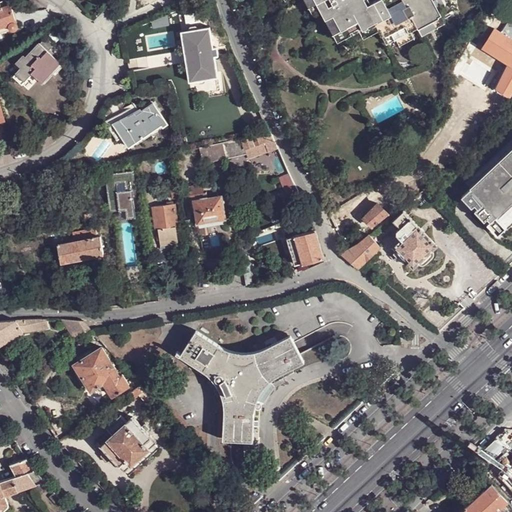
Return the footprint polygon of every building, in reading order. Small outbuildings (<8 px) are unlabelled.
[(307,0),(315,13),(322,9),(316,0),(307,0)] [(419,25),(420,26),(442,13),(446,11),(443,5),(447,3),(445,0),(375,0),(372,2),(369,4),(366,0),(316,0),(322,9),(327,18),(334,14),(343,29),(349,25),(353,33),(361,29),(376,20),(380,28),(383,27),(387,34),(407,23),(410,30),(419,25)] [(0,33),(11,30),(11,31),(16,30),(17,28),(18,26),(11,4),(6,6),(0,7),(0,33)] [(420,26),(423,33),(446,20),(442,13),(420,26)] [(339,41),(353,33),(349,25),(343,29),(334,14),(327,18),(339,41)] [(365,36),(380,28),(376,20),(361,29),(365,36)] [(511,39),(511,21),(510,20),(502,34),(505,36),(506,35),(511,39)] [(192,30),(190,31),(198,80),(200,80),(208,79),(220,77),(217,55),(221,55),(220,47),(215,47),(212,27),(200,29),(192,30)] [(198,80),(190,31),(184,32),(187,49),(186,49),(185,50),(184,51),(186,62),(186,63),(187,64),(189,64),(192,81),(198,80)] [(511,60),(497,87),(510,95),(511,92),(511,39),(506,35),(505,36),(498,48),(511,56),(511,60)] [(12,77),(21,85),(32,74),(41,82),(52,70),(55,73),(63,65),(49,52),(55,46),(47,38),(41,44),(39,43),(26,57),(23,55),(16,63),(21,68),(12,77)] [(41,82),(44,85),(55,73),(52,70),(41,82)] [(153,101),(138,111),(135,113),(137,115),(154,103),(153,101)] [(106,121),(118,140),(123,137),(114,123),(135,113),(138,111),(134,103),(131,105),(132,107),(132,108),(111,119),(106,121)] [(123,137),(129,147),(149,133),(150,135),(153,133),(152,132),(163,124),(164,127),(169,124),(154,103),(137,115),(135,113),(114,123),(123,137)] [(275,139),(271,131),(251,135),(241,139),(246,150),(248,149),(266,143),(275,139)] [(226,158),(226,159),(249,154),(248,149),(246,150),(241,139),(251,135),(224,141),(226,158)] [(200,147),(204,162),(226,158),(224,141),(200,147)] [(464,196),(500,234),(511,222),(511,149),(472,187),(473,187),(464,196)] [(151,158),(140,160),(143,174),(143,176),(154,174),(151,158)] [(136,181),(135,171),(107,175),(110,203),(119,202),(120,211),(128,211),(129,219),(137,218),(133,182),(136,181)] [(174,198),(181,197),(178,178),(171,180),(174,198)] [(207,193),(191,195),(193,205),(196,205),(199,222),(226,218),(222,196),(208,198),(207,193)] [(119,202),(110,203),(111,212),(120,211),(119,202)] [(156,228),(158,228),(177,226),(178,226),(175,203),(153,206),(156,228)] [(389,213),(378,203),(364,217),(372,226),(389,213)] [(402,255),(414,268),(419,264),(423,260),(427,263),(432,258),(429,254),(433,251),(438,246),(420,227),(433,214),(423,204),(410,216),(405,211),(394,220),(395,221),(393,224),(399,229),(397,231),(394,237),(395,237),(392,240),(392,241),(393,243),(395,245),(394,246),(397,250),(394,253),(393,254),(398,258),(402,255)] [(128,211),(120,211),(121,220),(129,219),(128,211)] [(158,228),(160,242),(178,239),(177,226),(158,228)] [(71,239),(71,242),(98,236),(96,227),(73,232),(74,238),(71,239)] [(304,264),(324,258),(316,230),(295,236),(296,236),(303,262),(303,264),(304,264)] [(343,253),(359,267),(381,247),(370,234),(358,244),(343,253)] [(98,236),(71,242),(58,244),(61,262),(104,254),(101,235),(98,236)] [(296,263),(303,262),(296,236),(288,239),(291,250),(292,250),(296,263)] [(142,266),(127,268),(131,303),(146,301),(145,286),(148,286),(148,282),(144,282),(142,266)] [(17,320),(22,328),(30,326),(30,325),(39,323),(38,319),(17,320)] [(65,319),(75,338),(83,333),(91,329),(82,320),(65,319)] [(0,321),(0,345),(24,332),(22,328),(17,320),(0,321)] [(91,329),(83,333),(90,345),(100,339),(92,331),(91,329)] [(224,439),(254,441),(255,413),(257,403),(259,397),(262,392),(266,386),(271,381),(276,377),(305,362),(292,335),(267,348),(260,350),(252,351),(244,352),(235,351),(227,349),(219,344),(197,330),(181,355),(210,374),(216,382),(219,386),(221,392),(223,398),(224,404),(224,439)] [(108,386),(114,395),(130,385),(123,373),(121,375),(103,346),(95,352),(82,359),(76,363),(80,371),(87,382),(92,389),(98,386),(101,390),(108,386)] [(80,356),(82,359),(95,352),(92,348),(80,356)] [(80,386),(87,382),(80,371),(73,376),(80,386)] [(141,384),(129,392),(133,398),(139,394),(143,391),(142,390),(145,388),(141,384)] [(155,398),(145,388),(142,390),(143,391),(139,394),(148,404),(155,398)] [(114,459),(125,471),(157,442),(147,431),(140,423),(134,415),(127,421),(121,414),(117,418),(115,415),(108,422),(110,424),(107,427),(109,431),(99,440),(102,444),(101,444),(104,448),(114,459)] [(140,423),(147,431),(151,428),(144,420),(140,423)] [(125,471),(130,476),(162,447),(157,442),(125,471)] [(113,460),(114,459),(104,448),(103,448),(101,456),(106,461),(113,460)] [(0,511),(3,511),(8,507),(9,506),(9,503),(6,495),(33,486),(46,481),(35,470),(28,458),(11,464),(17,475),(0,480),(0,511)] [(52,487),(46,481),(33,486),(35,493),(36,493),(52,487)] [(467,507),(460,511),(510,511),(503,504),(508,499),(493,484),(489,486),(485,490),(485,489),(466,506),(467,507)] [(65,501),(56,491),(49,497),(58,507),(65,501)]
